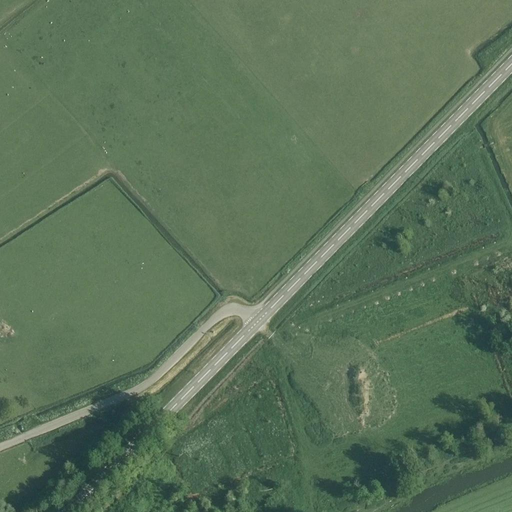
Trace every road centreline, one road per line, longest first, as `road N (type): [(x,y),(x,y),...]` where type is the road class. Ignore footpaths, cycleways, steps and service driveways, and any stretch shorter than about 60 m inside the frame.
road 1 (tertiary): [(257,320),(511,63)]
road 2 (unclassified): [(0,446),(146,384),(228,309),(257,320)]
road 3 (tertiary): [(69,511),(257,320)]
